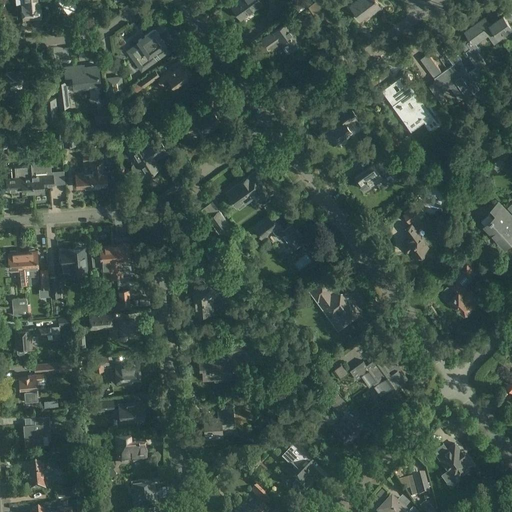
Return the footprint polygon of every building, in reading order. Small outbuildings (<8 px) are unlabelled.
[(24,0),(25,5),(22,6),(23,19),(41,17),(40,4),(38,4),(37,0),(24,0)] [(236,0),(230,4),(241,19),(262,4),(259,0),(236,0)] [(374,0),(357,0),(349,6),(359,19),(371,11),(372,12),(380,7),(374,0)] [(489,24),(493,31),(495,33),(498,38),(511,27),(511,13),(510,11),(504,15),(503,14),(495,20),(489,24)] [(485,18),(465,32),(470,39),(469,39),(470,40),(467,43),(471,48),(466,51),(478,68),(486,63),(478,52),(480,50),(476,43),(493,31),(489,24),(485,18)] [(271,48),(281,41),(287,50),(299,41),(285,21),(261,38),(269,50),(272,48),(271,48)] [(140,43),(131,49),(140,61),(136,63),(141,70),(156,59),(153,55),(156,53),(159,57),(167,51),(162,45),(165,44),(154,29),(138,41),(140,43)] [(446,68),(447,69),(457,82),(466,95),(472,91),(473,92),(480,88),(482,86),(493,102),(502,96),(489,80),(488,81),(476,67),(468,73),(459,60),(461,59),(461,60),(462,60),(451,45),(443,51),(443,52),(444,51),(453,64),(447,69),(446,68)] [(460,101),(466,95),(457,82),(447,69),(442,72),(429,54),(421,60),(434,78),(434,82),(438,83),(444,92),(447,90),(450,88),(460,101)] [(171,70),(159,79),(163,85),(169,81),(174,87),(188,77),(180,65),(172,71),(171,70)] [(74,89),(100,85),(98,66),(82,67),(82,66),(64,68),(65,75),(72,74),(72,81),(73,81),(74,89)] [(154,70),(138,81),(143,87),(158,75),(154,70)] [(0,74),(0,80),(0,79),(0,96),(10,95),(9,84),(21,83),(29,82),(28,73),(20,74),(20,72),(0,73),(0,74)] [(408,96),(394,107),(403,119),(416,109),(429,126),(432,129),(433,128),(434,129),(440,125),(439,124),(440,122),(438,119),(439,119),(407,74),(398,81),(408,96)] [(121,76),(108,77),(105,78),(108,103),(123,92),(121,76)] [(67,81),(55,83),(59,107),(70,106),(67,81)] [(176,96),(190,86),(187,82),(173,92),(176,96)] [(54,97),(44,98),(46,120),(56,119),(54,97)] [(342,120),(325,132),(330,138),(329,139),(332,144),(333,143),(334,144),(351,132),(348,127),(349,126),(347,124),(358,117),(349,105),(338,114),(342,120)] [(187,115),(193,111),(191,106),(184,110),(187,115)] [(197,120),(192,123),(196,128),(197,127),(203,136),(215,127),(213,124),(220,120),(211,108),(197,119),(197,120)] [(169,123),(157,132),(162,138),(173,130),(169,123)] [(75,131),(61,132),(63,147),(76,146),(75,131)] [(142,141),(129,150),(135,161),(132,163),(131,165),(131,167),(133,171),(135,171),(138,171),(142,168),(146,175),(158,168),(153,159),(166,151),(158,137),(155,133),(149,137),(150,140),(143,144),(142,141)] [(372,164),(354,176),(363,189),(381,176),(385,183),(395,176),(383,158),(387,155),(383,150),(379,153),(377,150),(367,157),(372,164)] [(31,162),(30,162),(28,163),(29,167),(16,168),(17,177),(7,178),(8,190),(22,188),(22,192),(33,191),(32,175),(31,162)] [(32,175),(33,191),(44,190),(43,185),(53,184),(52,172),(49,172),(48,164),(47,163),(42,163),(41,162),(34,162),(30,162),(31,162),(32,175)] [(91,188),(90,169),(87,169),(88,170),(84,171),(84,172),(75,173),(76,188),(83,187),(83,189),(91,188)] [(90,169),(91,188),(99,187),(99,186),(107,185),(105,171),(97,171),(97,170),(93,170),(93,169),(90,169)] [(256,170),(225,193),(236,207),(247,199),(248,195),(252,192),(259,202),(272,193),(256,170)] [(418,204),(404,214),(403,215),(408,223),(424,212),(418,204)] [(496,207),(494,209),(499,214),(494,218),(485,227),(496,238),(504,247),(511,239),(511,218),(498,204),(496,207)] [(219,210),(207,218),(218,234),(230,225),(219,210)] [(271,215),(254,228),(261,237),(272,229),(278,238),(283,235),(287,241),(289,239),(294,246),(305,237),(293,221),(282,229),(279,224),(278,225),(271,215)] [(410,237),(403,243),(413,256),(415,254),(418,258),(420,258),(423,256),(424,254),(421,250),(426,246),(410,224),(404,229),(410,237)] [(121,244),(113,245),(116,278),(122,278),(121,260),(129,259),(128,243),(126,244),(126,242),(120,242),(121,244)] [(107,243),(101,244),(101,246),(99,246),(101,269),(109,269),(110,279),(116,278),(113,245),(107,245),(107,243)] [(61,258),(53,259),(54,266),(61,265),(61,273),(69,273),(69,275),(88,274),(85,247),(60,249),(61,258)] [(24,269),(25,285),(28,285),(26,268),(38,267),(37,251),(35,251),(35,249),(29,250),(29,252),(22,252),(23,269),(24,269)] [(23,269),(22,252),(16,253),(16,251),(10,251),(10,253),(8,253),(10,270),(18,269),(19,278),(18,278),(18,286),(25,285),(24,269),(23,269)] [(448,286),(441,293),(442,296),(454,306),(455,305),(465,314),(467,314),(470,311),(471,309),(470,308),(475,302),(472,300),(475,295),(469,290),(468,291),(464,288),(473,279),(470,277),(477,270),(468,262),(463,266),(459,269),(462,271),(450,284),(452,286),(450,288),(448,286)] [(40,269),(41,289),(49,288),(48,269),(40,269)] [(58,279),(49,280),(49,282),(51,298),(59,297),(58,279)] [(323,279),(309,289),(331,319),(336,315),(343,324),(359,313),(347,295),(344,297),(343,294),(336,293),(334,295),(333,293),(330,294),(328,292),(331,290),(323,279)] [(203,282),(194,293),(196,314),(213,313),(211,299),(216,293),(203,282)] [(130,291),(118,291),(118,293),(120,311),(129,310),(129,307),(130,307),(130,291)] [(108,299),(96,300),(96,305),(96,313),(109,312),(108,299)] [(25,304),(14,305),(16,315),(26,314),(25,304)] [(112,328),(112,323),(111,314),(89,316),(90,330),(112,328)] [(68,317),(57,318),(58,325),(69,324),(68,317)] [(112,323),(112,328),(112,330),(113,340),(119,340),(121,341),(126,341),(126,340),(128,340),(128,334),(136,334),(135,319),(120,321),(120,322),(112,323)] [(50,335),(50,327),(37,328),(38,336),(50,335)] [(334,327),(331,332),(340,338),(343,333),(334,327)] [(16,349),(24,348),(32,347),(30,329),(15,330),(16,349)] [(214,354),(198,355),(199,368),(202,368),(203,379),(214,378),(214,381),(227,380),(226,370),(233,369),(232,357),(239,356),(239,358),(246,357),(246,353),(257,352),(256,338),(223,341),(224,352),(214,353),(214,354)] [(363,361),(349,371),(356,380),(361,376),(368,386),(372,383),(374,386),(380,395),(393,386),(394,388),(407,379),(390,355),(381,361),(380,360),(376,362),(374,359),(366,365),(363,361)] [(107,357),(90,358),(90,367),(94,366),(94,372),(103,372),(103,366),(108,365),(107,357)] [(57,362),(34,364),(35,372),(58,370),(57,362)] [(138,364),(116,365),(117,376),(121,375),(122,383),(131,383),(131,377),(139,376),(138,364)] [(334,371),(340,379),(348,374),(341,365),(334,371)] [(19,383),(18,383),(18,389),(20,388),(20,390),(25,389),(26,392),(24,392),(25,401),(36,401),(35,388),(36,388),(35,379),(42,379),(42,374),(28,375),(28,376),(19,377),(19,383)] [(335,391),(326,400),(340,413),(348,404),(335,391)] [(113,398),(95,399),(96,409),(119,407),(120,420),(143,418),(143,414),(144,414),(143,405),(142,405),(142,402),(113,404),(113,398)] [(219,416),(204,417),(206,438),(223,436),(222,427),(234,426),(233,408),(218,410),(219,416)] [(35,424),(23,425),(24,441),(25,441),(25,446),(32,445),(32,446),(44,445),(43,436),(48,435),(47,430),(50,430),(50,424),(50,423),(49,415),(34,417),(35,424)] [(342,427),(338,423),(332,429),(346,442),(353,434),(354,435),(360,429),(349,419),(345,424),(342,427)] [(130,438),(116,439),(117,460),(131,459),(131,460),(146,459),(145,444),(131,445),(130,438)] [(444,443),(434,450),(438,455),(437,456),(452,477),(458,473),(459,474),(460,474),(462,474),(463,473),(464,471),(465,470),(464,469),(469,465),(464,457),(465,456),(461,451),(460,451),(454,444),(448,448),(444,443)] [(82,452),(67,453),(68,461),(83,460),(82,452)] [(293,465),(286,472),(295,481),(292,484),(292,488),(295,491),(298,491),(302,487),(306,490),(314,481),(312,479),(316,475),(301,461),(295,466),(293,465)] [(148,462),(121,463),(122,470),(148,469),(148,462)] [(54,477),(62,476),(61,466),(55,467),(55,471),(43,472),(42,466),(27,468),(28,479),(40,478),(54,477)] [(114,467),(94,469),(95,480),(115,478),(114,467)] [(414,477),(398,481),(402,486),(404,489),(410,488),(412,497),(419,495),(419,496),(429,494),(424,474),(414,476),(414,477)] [(40,478),(28,479),(29,492),(45,490),(44,484),(63,482),(63,476),(62,476),(54,477),(40,478)] [(213,482),(223,493),(230,486),(219,476),(213,482)] [(440,481),(446,486),(450,481),(443,476),(440,481)] [(143,480),(131,482),(132,488),(133,488),(133,489),(136,511),(153,509),(153,501),(152,501),(151,496),(153,496),(152,488),(150,489),(150,485),(144,486),(143,480)] [(226,495),(223,493),(213,482),(206,489),(219,501),(226,495)] [(256,485),(251,490),(268,506),(273,501),(256,485)] [(71,490),(56,491),(57,499),(71,498),(71,490)] [(408,511),(392,496),(377,511),(408,511)]
